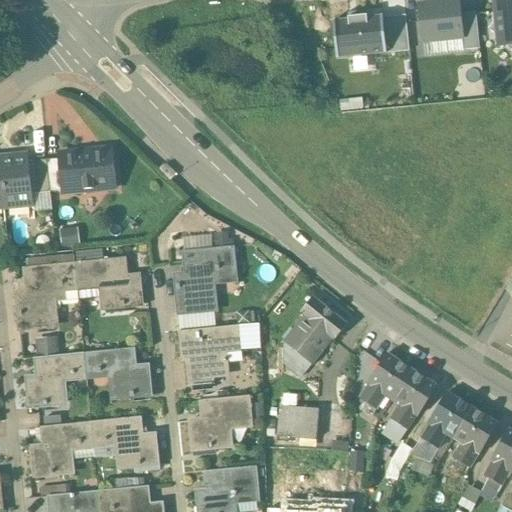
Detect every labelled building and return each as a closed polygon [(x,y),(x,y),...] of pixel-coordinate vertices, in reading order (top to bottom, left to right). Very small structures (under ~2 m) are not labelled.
[(511,0),(502,0),(493,1),(498,51),(511,50),(511,0)] [(461,2),(418,7),(423,49),(466,44),(461,2)] [(405,18),(333,25),(336,59),(408,53),(405,18)] [(111,149),(60,154),(64,194),(115,189),(111,149)] [(28,156),(0,159),(0,164),(4,207),(33,204),(28,156)] [(381,184),(367,203),(340,183),(339,184),(320,170),(308,185),(328,199),(319,211),(391,265),(400,253),(411,261),(422,246),(412,238),(413,237),(381,213),(394,194),(381,184)] [(76,230),(61,232),(63,247),(78,245),(76,230)] [(234,248),(184,253),(186,275),(175,276),(179,315),(214,311),(211,281),(219,280),(218,271),(237,270),(234,248)] [(124,259),(75,264),(78,286),(103,283),(105,310),(142,306),(139,276),(126,278),(124,259)] [(75,264),(25,269),(27,292),(16,293),(20,331),(55,327),(52,297),(60,296),(59,288),(78,286),(75,264)] [(348,325),(313,298),(301,314),(305,317),(284,343),(312,365),(333,339),(335,341),(348,325)] [(239,326),(181,332),(184,361),(188,361),(191,386),(212,383),(212,377),(225,376),(223,348),(241,347),(239,326)] [(133,349),(84,354),(87,375),(111,373),(114,400),(151,396),(148,367),(135,368),(133,349)] [(84,354),(36,359),(38,378),(25,379),(28,409),(64,405),(62,378),(87,375),(84,354)] [(412,370),(391,356),(388,354),(368,385),(369,386),(360,399),(364,402),(377,410),(386,397),(393,401),(413,371),(412,370)] [(435,386),(414,372),(414,371),(413,371),(393,401),(400,406),(391,419),(404,428),(408,430),(417,417),(418,418),(438,387),(435,385),(435,386)] [(450,395),(448,393),(429,425),(421,439),(439,450),(447,436),(454,440),(473,409),(472,408),(471,408),(450,395)] [(250,397),(201,402),(203,421),(190,422),(193,452),(230,448),(227,426),(253,423),(250,397)] [(377,410),(364,402),(360,408),(373,416),(377,410)] [(304,409),(279,407),(277,438),(302,439),(304,409)] [(312,409),(304,409),(302,439),(310,440),(312,409)] [(496,423),(474,410),(473,409),(454,440),(461,445),(453,458),(466,466),(471,469),(479,455),(479,456),(499,424),(496,423)] [(155,436),(142,437),(139,418),(91,423),(93,444),(118,442),(121,469),(158,465),(155,436)] [(404,428),(391,419),(387,425),(400,434),(404,428)] [(91,423),(42,428),(44,447),(32,448),(35,478),(71,474),(69,447),(93,444),(91,423)] [(511,431),(511,432),(511,431),(508,430),(491,462),(492,463),(484,477),(488,479),(502,487),(510,473),(511,473),(511,431)] [(399,443),(386,476),(398,481),(411,447),(399,443)] [(351,451),(350,470),(362,470),(363,451),(351,451)] [(466,466),(453,458),(449,464),(462,473),(466,466)] [(255,468),(206,473),(208,491),(197,493),(198,511),(235,511),(235,499),(258,497),(255,468)] [(502,487),(488,479),(485,485),(498,493),(502,487)] [(147,487),(98,492),(100,511),(116,511),(125,511),(162,511),(162,505),(149,506),(147,487)] [(481,493),(470,487),(459,506),(471,511),(481,493)] [(100,511),(98,492),(49,497),(50,511),(100,511)] [(511,511),(511,493),(509,492),(501,507),(511,511)]
